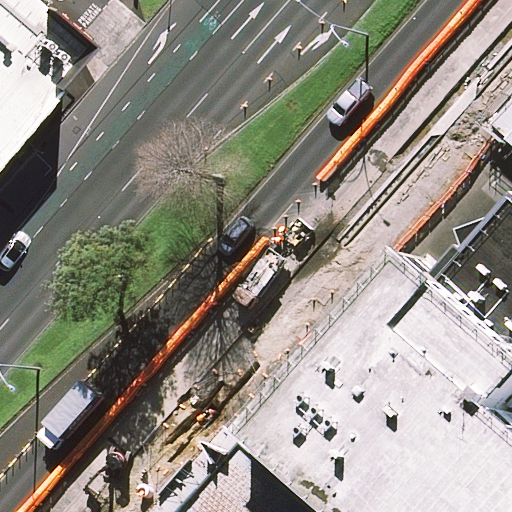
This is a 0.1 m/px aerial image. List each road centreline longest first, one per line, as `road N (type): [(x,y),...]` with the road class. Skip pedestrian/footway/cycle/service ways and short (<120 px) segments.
road 1 (secondary): [(485,0),(33,511)]
road 2 (secondary): [(0,311),(265,0)]
